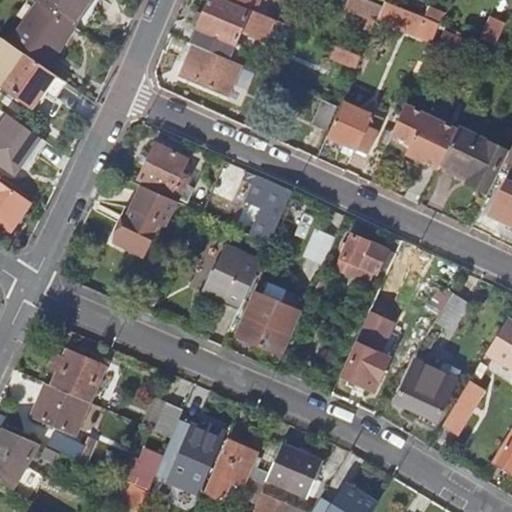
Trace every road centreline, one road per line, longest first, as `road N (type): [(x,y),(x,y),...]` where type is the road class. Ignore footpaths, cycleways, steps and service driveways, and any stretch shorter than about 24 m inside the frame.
road 1 (residential): [(30,287),(359,432),(491,511)]
road 2 (residential): [(125,90),(511,267)]
road 3 (unclassified): [(30,287),(112,116)]
